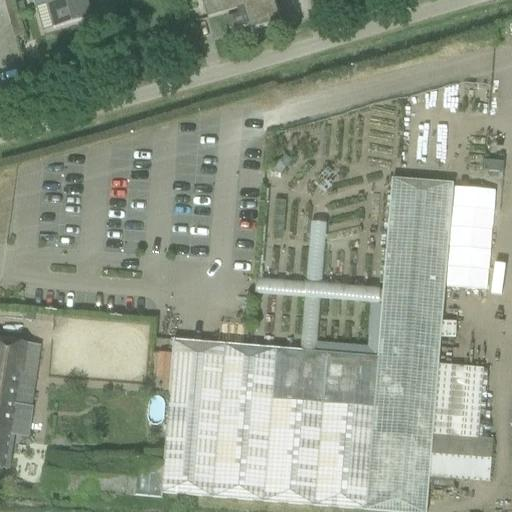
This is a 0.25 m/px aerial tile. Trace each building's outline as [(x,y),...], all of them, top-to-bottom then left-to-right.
[(91,18),(85,0),(64,0),(46,5),(52,29),(91,18)] [(280,24),(272,0),(201,0),(207,20),(224,15),(229,34),(248,28),(249,33),(280,24)] [(23,38),(18,23),(10,25),(14,41),(23,38)] [(478,438),(483,370),(438,366),(453,185),(399,181),(392,180),(377,359),(173,341),(167,415),(165,442),(163,464),(137,462),(46,454),(43,489),(161,499),(162,494),(374,511),(425,511),(429,478),(489,483),(492,439),(478,438)] [(0,468),(1,469),(8,470),(14,435),(28,437),(32,411),(31,411),(40,347),(0,341),(0,468)]
